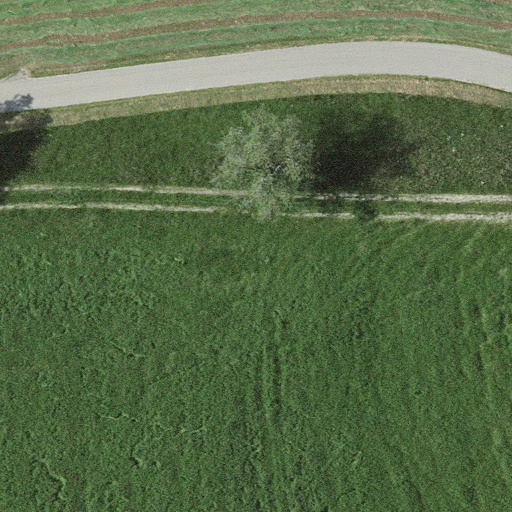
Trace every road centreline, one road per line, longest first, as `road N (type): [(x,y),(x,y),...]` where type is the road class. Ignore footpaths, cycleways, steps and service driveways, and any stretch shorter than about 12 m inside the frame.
road 1 (unclassified): [(0,103),(416,62),(511,82)]
road 2 (track): [(511,205),(0,199)]
